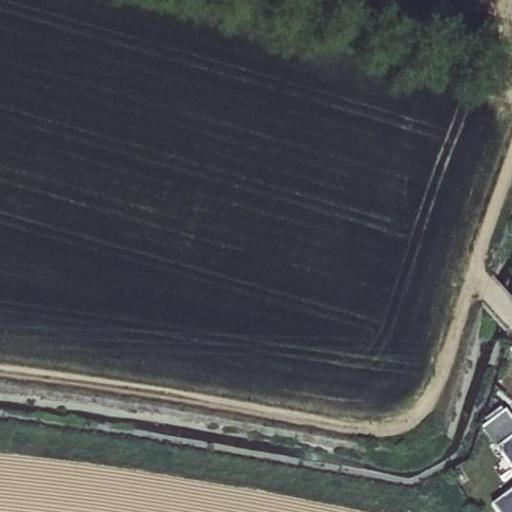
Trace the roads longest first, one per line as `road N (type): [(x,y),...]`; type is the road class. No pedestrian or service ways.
road 1 (track): [(511,158),(422,412),(334,419)]
road 2 (track): [(0,380),(334,419)]
